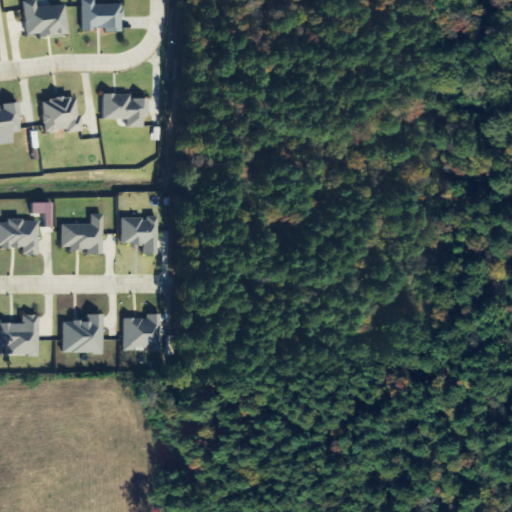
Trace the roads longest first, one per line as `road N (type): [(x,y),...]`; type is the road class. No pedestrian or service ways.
road 1 (residential): [(0,282),(166,282)]
road 2 (residential): [(0,68),(146,49)]
